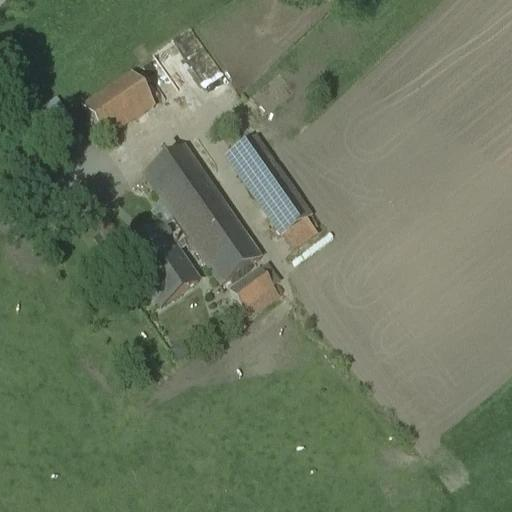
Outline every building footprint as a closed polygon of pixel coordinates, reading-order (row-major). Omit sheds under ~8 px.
[(361,0),(333,0),(350,17),(365,3),(361,0)] [(161,74),(187,111),(212,94),(178,45),(154,61),(162,74),(161,74)] [(130,78),(81,112),(104,145),(153,111),(130,78)] [(57,104),(34,120),(43,133),(66,117),(57,104)] [(255,141),(232,157),(277,222),(271,226),(282,242),(311,222),(269,161),(255,141)] [(183,152),(143,179),(174,225),(186,241),(220,291),(259,264),(183,152)] [(277,222),(232,157),(226,161),(271,226),(277,222)] [(186,241),(174,225),(161,234),(160,233),(122,259),(160,313),(198,287),(177,256),(184,251),(180,245),(186,241)] [(278,301),(260,275),(230,297),(248,322),(278,301)]
